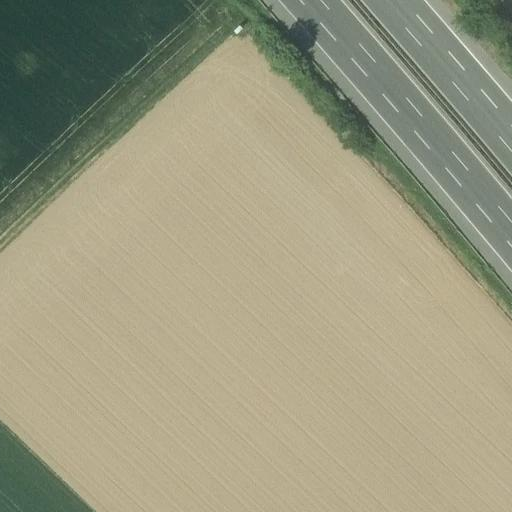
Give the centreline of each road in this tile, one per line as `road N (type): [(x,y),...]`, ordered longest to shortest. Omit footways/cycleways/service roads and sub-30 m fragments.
road 1 (track): [(0,249),(234,30)]
road 2 (motorway): [(318,0),(511,225)]
road 3 (motorway): [(511,152),(384,0)]
